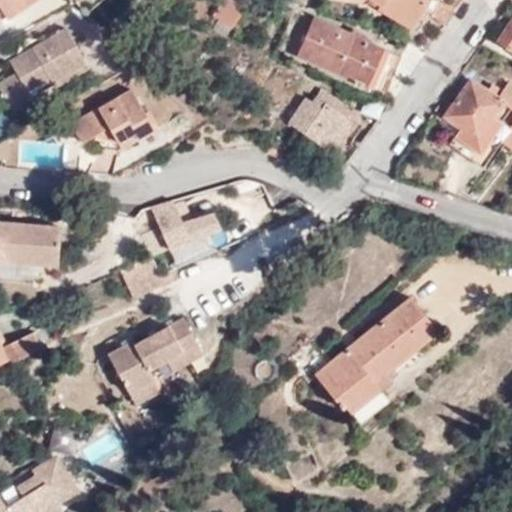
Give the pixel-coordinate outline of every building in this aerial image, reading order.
[(0,0),(0,6),(7,17),(34,0),(0,0)] [(225,0),(215,14),(232,27),(246,6),(237,0),(225,0)] [(447,25),(457,11),(444,1),(444,0),(381,0),(383,2),(381,5),(412,26),(423,9),(447,25)] [(207,25),(227,34),(232,27),(215,14),(207,25)] [(383,94),(400,56),(314,18),(296,53),(383,94)] [(511,22),(502,37),(511,44),(511,22)] [(65,28),(16,56),(20,62),(12,67),(16,73),(0,81),(0,89),(12,112),(31,101),(29,98),(25,91),(49,77),(53,85),(54,86),(87,67),(65,28)] [(20,62),(16,56),(8,61),(12,67),(20,62)] [(29,98),(53,85),(49,77),(25,91),(29,98)] [(494,116),(503,103),(511,108),(511,109),(511,123),(509,127),(500,140),(511,149),(511,84),(509,83),(498,98),(494,95),(499,89),(492,84),(488,90),(471,78),(445,115),(460,126),(477,139),(494,116)] [(344,114),(349,107),(320,89),(312,102),(306,98),(289,123),(333,150),(352,120),(344,114)] [(107,128),(115,142),(133,132),(137,138),(153,128),(131,90),(71,125),(81,142),(107,128)] [(509,127),(511,123),(511,109),(511,108),(501,121),(509,127)] [(479,151),(501,121),(494,116),(477,139),(460,126),(455,133),(479,151)] [(480,167),(500,140),(509,127),(501,121),(479,151),(455,133),(448,143),(480,167)] [(133,132),(115,142),(119,148),(137,138),(133,132)] [(287,156),(290,150),(271,142),(269,148),(287,156)] [(150,204),(168,248),(220,227),(211,205),(181,218),(171,195),(150,204)] [(0,222),(0,260),(58,265),(61,228),(0,222)] [(143,235),(150,253),(166,246),(159,229),(143,235)] [(172,283),(167,273),(160,255),(128,270),(140,298),(172,283)] [(374,381),(437,331),(410,297),(315,373),(342,408),(345,405),(351,412),(380,389),(374,381)] [(107,354),(130,398),(156,384),(154,379),(202,353),(183,317),(134,342),(133,340),(107,354)] [(35,332),(27,336),(4,346),(0,338),(0,364),(10,360),(13,365),(44,351),(35,332)] [(156,384),(130,398),(135,406),(161,392),(156,384)] [(78,492),(58,459),(35,473),(38,479),(20,490),(24,498),(7,508),(0,496),(0,511),(57,511),(62,509),(59,504),(78,492)]
